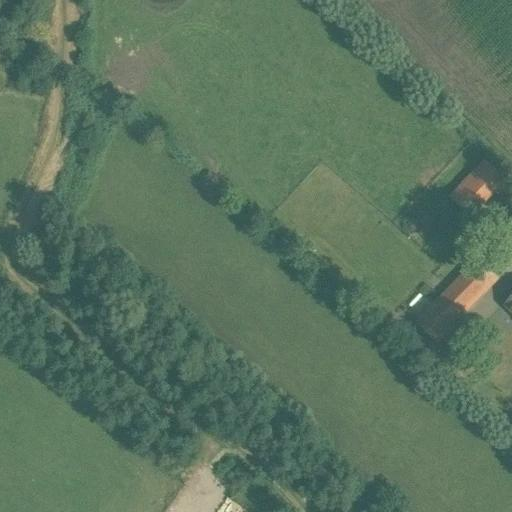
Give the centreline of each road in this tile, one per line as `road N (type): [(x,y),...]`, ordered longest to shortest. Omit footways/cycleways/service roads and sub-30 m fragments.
road 1 (track): [(303,511),(14,266),(11,237),(63,126),(65,0)]
road 2 (track): [(511,432),(449,363),(449,348),(489,303)]
